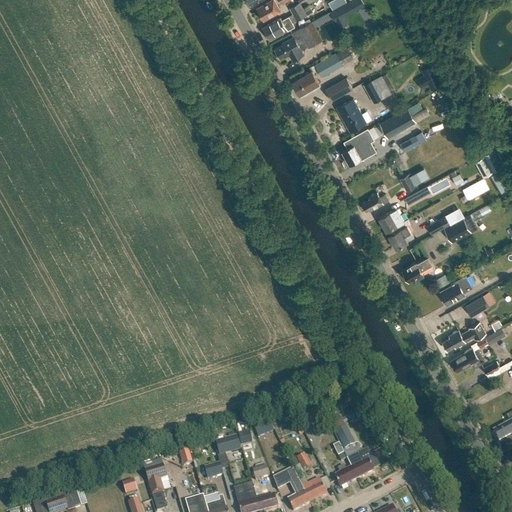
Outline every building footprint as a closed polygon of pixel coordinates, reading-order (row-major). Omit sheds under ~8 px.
[(274,0),(271,0),(256,8),(263,21),(280,11),(274,0)] [(296,21),(305,15),(312,12),(304,0),(303,0),(298,3),(288,9),(296,21)] [(329,0),(328,1),(332,9),(347,1),(346,0),(329,0)] [(363,0),(353,0),(333,12),(342,27),(349,23),(345,16),(366,4),(363,0)] [(262,27),(269,39),(272,37),(273,39),(288,31),(288,30),(294,27),(289,16),(282,20),(280,17),(262,27)] [(283,44),(274,49),(279,58),(283,55),(284,57),(289,54),(292,60),(304,54),(300,48),(306,44),(308,48),(322,40),(312,21),(298,29),(291,33),(293,37),(282,43),(283,44)] [(311,70),(292,81),(301,96),(320,85),(317,79),(313,72),(318,69),(322,77),(343,65),(353,59),(346,47),(336,53),(309,68),(311,70)] [(423,70),(432,90),(442,85),(432,65),(423,70)] [(375,102),(390,94),(381,76),(365,85),(375,102)] [(325,89),(332,101),(353,89),(347,77),(325,89)] [(337,108),(350,131),(366,122),(353,98),(337,108)] [(416,122),(408,108),(380,123),(382,127),(388,138),(416,122)] [(368,128),(344,142),(347,148),(342,151),(350,164),(360,158),(361,160),(371,155),(366,145),(374,140),(368,128)] [(421,133),(412,140),(415,145),(425,139),(421,133)] [(473,162),(482,178),(499,168),(501,167),(491,150),(486,153),(482,155),(483,157),(473,162)] [(501,192),(508,188),(497,172),(490,176),(501,192)] [(399,179),(406,191),(417,185),(410,173),(399,179)] [(427,186),(405,198),(408,204),(431,192),(427,186)] [(377,192),(368,197),(370,199),(362,203),(366,210),(369,209),(370,211),(383,204),(383,203),(389,200),(385,194),(380,197),(377,192)] [(379,218),(386,231),(389,229),(404,221),(397,208),(379,218)] [(452,243),(478,228),(470,214),(463,218),(463,217),(444,228),(452,243)] [(431,234),(450,224),(446,216),(427,226),(431,234)] [(404,221),(389,229),(391,234),(389,235),(396,248),(407,242),(407,241),(414,238),(411,232),(407,225),(410,224),(408,219),(404,221)] [(411,265),(403,269),(409,281),(415,277),(416,278),(424,274),(421,269),(432,263),(428,255),(417,261),(416,261),(410,264),(411,265)] [(435,278),(438,286),(449,282),(446,274),(435,278)] [(451,283),(453,286),(441,292),(447,304),(465,294),(464,292),(472,287),(465,275),(451,283)] [(471,317),(489,306),(483,295),(465,305),(471,317)] [(491,324),(494,330),(502,326),(498,319),(491,324)] [(452,336),(443,341),(447,349),(454,345),(456,347),(465,342),(474,337),(475,339),(486,333),(480,322),(469,328),(470,329),(461,334),(459,330),(451,334),(452,336)] [(487,341),(489,345),(505,336),(501,328),(476,343),(478,346),(487,341)] [(465,351),(466,352),(451,360),(457,371),(464,367),(465,367),(472,363),(473,366),(476,366),(483,362),(484,359),(480,352),(477,351),(475,352),(472,347),(465,351)] [(483,369),(487,376),(500,368),(497,361),(483,369)] [(319,407),(299,417),(306,430),(326,421),(319,407)] [(511,420),(511,422),(494,433),(499,443),(503,441),(506,447),(511,443),(511,413),(509,415),(511,420)] [(271,422),(254,427),(258,437),(274,432),(271,422)] [(335,432),(345,451),(355,446),(345,427),(335,432)] [(240,449),(236,435),(215,441),(218,455),(240,449)] [(351,468),(357,479),(373,470),(370,463),(375,460),(376,458),(372,449),(369,449),(348,459),(352,467),(351,468)] [(189,450),(179,452),(182,465),(192,463),(189,450)] [(346,459),(344,453),(338,456),(341,461),(346,459)] [(297,459),(302,468),(309,465),(304,455),(297,459)] [(203,467),(206,479),(223,475),(219,462),(203,467)] [(144,470),(147,482),(166,477),(163,464),(144,470)] [(252,470),(255,481),(269,476),(266,466),(252,470)] [(340,488),(357,479),(351,468),(346,470),(344,466),(338,469),(340,473),(334,476),(340,488)] [(293,511),(310,503),(302,487),(299,482),(297,477),(293,468),(285,472),(296,495),(287,500),(293,511)] [(302,474),(297,477),(299,482),(305,480),(302,474)] [(302,487),(310,503),(327,494),(319,478),(302,487)] [(133,480),(121,483),(125,495),(136,491),(133,480)] [(259,511),(256,500),(252,483),(234,488),(236,496),(238,505),(239,511),(259,511)] [(256,500),(259,511),(260,511),(278,507),(274,495),(269,496),(267,490),(262,491),(264,498),(256,500)] [(157,511),(167,508),(163,493),(152,496),(157,511)] [(54,511),(68,507),(64,496),(46,503),(49,511),(54,511)] [(227,511),(223,496),(218,497),(220,501),(206,505),(207,511),(227,511)] [(142,511),(139,500),(130,503),(132,511),(142,511)] [(188,511),(207,511),(206,505),(196,508),(194,503),(188,505),(189,510),(188,510),(188,511)]
